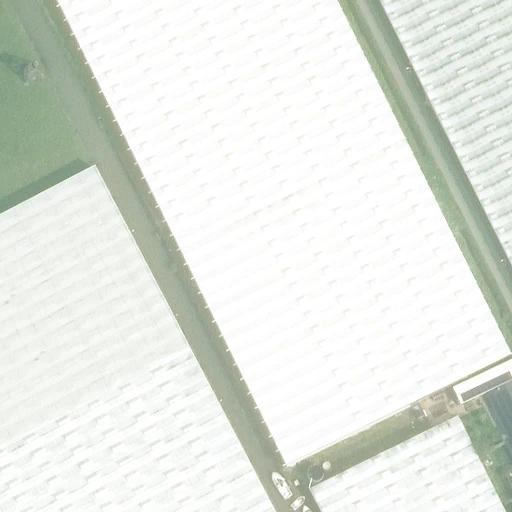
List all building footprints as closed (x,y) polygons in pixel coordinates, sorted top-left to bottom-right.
[(156,204),(239,376),(245,387),(287,468),(510,358),(333,0),(54,0),(62,13),(156,204)] [(511,0),(377,0),(511,270),(511,0)] [(0,219),(0,511),(270,511),(94,171),(0,219)] [(491,394),(511,437),(511,363),(457,390),(464,406),(491,394)] [(503,511),(457,418),(310,491),(320,511),(503,511)]
